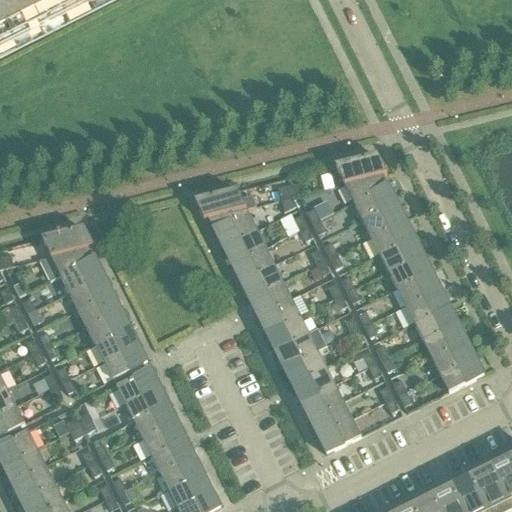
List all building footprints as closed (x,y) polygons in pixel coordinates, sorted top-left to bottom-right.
[(0,0),(0,58),(116,0),(0,0)] [(384,178),(388,177),(378,158),(335,169),(345,187),(383,177),(384,178)] [(389,188),(384,178),(383,177),(345,187),(354,206),(389,188)] [(297,199),(307,196),(304,184),(291,188),(297,199)] [(281,202),(293,200),(297,199),(291,188),(279,191),(281,202)] [(363,223),(397,205),(389,188),(354,206),(363,223)] [(214,199),(195,204),(204,223),(208,222),(208,221),(247,211),(248,213),(256,211),(254,202),(253,202),(252,199),(242,202),(238,193),(237,193),(219,198),(214,199)] [(285,215),(297,209),(293,200),(281,202),(285,215)] [(371,240),(406,223),(397,205),(363,223),(371,240)] [(247,211),(208,221),(208,222),(223,251),(258,233),(248,213),(247,211)] [(313,227),(321,223),(315,211),(307,215),(313,227)] [(300,233),(308,229),(302,218),(294,222),(300,233)] [(318,238),(326,234),(321,223),(313,227),(318,238)] [(373,242),(363,247),(370,261),(380,256),(380,257),(415,240),(406,223),(371,240),(373,242)] [(305,244),(313,240),(308,229),(300,233),(305,244)] [(52,261),(90,251),(94,250),(85,231),(42,242),(52,261)] [(258,233),(223,251),(232,268),(266,250),(258,233)] [(389,274),(423,257),(415,240),(380,257),(389,274)] [(330,261),(338,257),(332,246),(324,250),(330,261)] [(266,250),(232,268),(240,285),(275,268),(266,250)] [(61,279),(96,261),(90,251),(52,261),(39,263),(51,284),(61,279)] [(317,268),(325,264),(319,252),(311,256),(317,268)] [(336,272),(344,268),(338,257),(330,261),(336,272)] [(397,292),(432,274),(423,257),(389,274),(397,292)] [(0,264),(4,272),(14,269),(11,258),(0,260),(0,264)] [(70,296),(105,279),(96,261),(61,279),(70,296)] [(323,279),(330,275),(325,264),(317,268),(323,279)] [(275,268),(240,285),(249,302),(284,285),(275,268)] [(406,309),(441,291),(432,274),(397,292),(406,309)] [(78,313),(113,296),(105,279),(70,296),(78,313)] [(347,295),(355,291),(349,280),(342,284),(347,295)] [(20,300),(27,296),(22,284),(14,288),(20,300)] [(284,285),(249,302),(258,319),(292,302),(284,285)] [(334,302),(342,298),(336,286),(329,290),(334,302)] [(7,306),(15,302),(9,291),(1,295),(7,306)] [(353,306),(361,302),(355,291),(347,295),(353,306)] [(415,326),(449,308),(441,291),(406,309),(415,326)] [(87,331),(122,313),(113,296),(78,313),(87,331)] [(340,313),(348,309),(342,298),(334,302),(340,313)] [(28,317),(36,313),(31,302),(23,306),(28,317)] [(292,302),(258,319),(266,336),(301,319),(292,302)] [(15,324),(23,320),(18,308),(10,312),(9,310),(0,314),(0,318),(5,329),(16,324),(15,324)] [(423,343),(458,325),(449,308),(415,326),(423,343)] [(34,328),(42,324),(36,313),(28,317),(34,328)] [(96,348),(130,330),(122,313),(87,331),(96,348)] [(365,330),(373,326),(367,314),(359,318),(365,330)] [(301,319),(266,336),(275,354),(310,336),(301,319)] [(15,324),(16,324),(21,335),(29,331),(23,320),(15,324)] [(352,336),(359,332),(354,321),(346,325),(352,336)] [(432,360),(467,343),(458,325),(423,343),(432,360)] [(370,341),(378,337),(373,326),(365,330),(370,341)] [(104,365),(139,347),(130,330),(96,348),(104,365)] [(310,336),(275,354),(284,371),(318,353),(319,354),(327,350),(318,331),(309,336),(310,336)] [(357,347),(365,343),(359,332),(352,336),(357,347)] [(46,351),(54,347),(48,336),(40,340),(46,351)] [(33,358),(41,354),(35,342),(27,346),(33,358)] [(441,377),(475,360),(467,343),(432,360),(441,377)] [(51,362),(59,358),(54,347),(46,351),(51,362)] [(139,347),(104,365),(113,382),(148,365),(139,347)] [(382,364),(390,360),(384,348),(376,352),(382,364)] [(318,353),(284,371),(292,388),(327,370),(319,354),(318,353)] [(38,369),(46,365),(41,354),(33,358),(38,369)] [(369,370),(377,366),(371,355),(363,359),(369,370)] [(388,375),(396,371),(390,360),(382,364),(388,375)] [(450,395),(484,378),(475,360),(441,377),(450,395)] [(374,382),(382,378),(377,366),(369,370),(374,382)] [(63,385),(71,381),(65,370),(57,374),(63,385)] [(327,370),(292,388),(301,405),(335,387),(327,370)] [(126,407),(160,390),(151,372),(117,389),(126,407)] [(50,392),(58,388),(52,377),(44,381),(50,392)] [(69,397),(76,393),(71,381),(63,385),(69,397)] [(399,398),(407,394),(401,383),(393,387),(399,398)] [(335,387),(301,405),(309,422),(344,404),(335,387)] [(56,403),(63,399),(58,388),(50,392),(56,403)] [(386,405),(394,401),(388,389),(380,393),(386,405)] [(134,424),(169,407),(160,390),(126,407),(134,424)] [(0,417),(16,409),(8,392),(0,395),(0,417)] [(405,409),(413,405),(407,394),(399,398),(405,409)] [(392,416),(400,412),(394,401),(386,405),(392,416)] [(344,404),(309,422),(318,439),(353,421),(344,404)] [(143,441),(178,424),(169,407),(134,424),(143,441)] [(0,439),(25,427),(16,409),(0,417),(0,439)] [(88,416),(78,422),(82,429),(92,424),(88,416)] [(353,421),(318,439),(327,456),(327,457),(362,439),(353,421)] [(78,422),(66,428),(70,435),(82,429),(78,422)] [(92,424),(82,429),(86,437),(97,432),(92,424)] [(152,458),(186,441),(178,424),(143,441),(152,458)] [(82,429),(70,435),(74,444),(86,437),(82,429)] [(0,462),(3,469),(38,451),(29,433),(0,447),(0,462)] [(160,476),(195,458),(186,441),(152,458),(160,476)] [(102,462),(109,458),(104,447),(96,451),(102,462)] [(12,486),(46,468),(38,451),(3,469),(12,486)] [(89,469),(96,465),(91,453),(83,457),(89,469)] [(107,473),(115,469),(109,458),(102,462),(107,473)] [(169,493),(204,475),(195,458),(160,476),(169,493)] [(511,509),(511,464),(511,465),(505,469),(503,465),(491,471),(493,475),(494,474),(511,509)] [(94,480),(102,476),(96,465),(89,469),(94,480)] [(20,503),(55,486),(46,468),(12,486),(20,503)] [(488,511),(510,511),(511,511),(511,509),(494,474),(493,475),(485,478),(484,475),(472,481),(473,484),(475,484),(488,511)] [(178,510),(212,492),(204,475),(169,493),(178,510)] [(119,496),(127,492),(121,481),(113,485),(119,496)] [(464,511),(488,511),(475,484),(473,484),(466,488),(464,484),(452,490),(454,494),(455,493),(464,511)] [(24,511),(45,511),(64,503),(55,486),(20,503),(24,511)] [(106,503),(114,499),(108,488),(100,492),(106,503)] [(125,508),(133,504),(127,492),(119,496),(125,508)] [(178,511),(217,511),(221,510),(212,492),(178,510),(178,511)] [(464,511),(455,493),(454,494),(447,498),(445,494),(433,500),(435,504),(436,503),(440,511),(464,511)] [(110,511),(115,511),(119,510),(114,499),(106,503),(110,511)] [(68,511),(64,503),(45,511),(68,511)] [(440,511),(436,503),(435,504),(428,508),(426,504),(414,510),(414,511),(440,511)]
